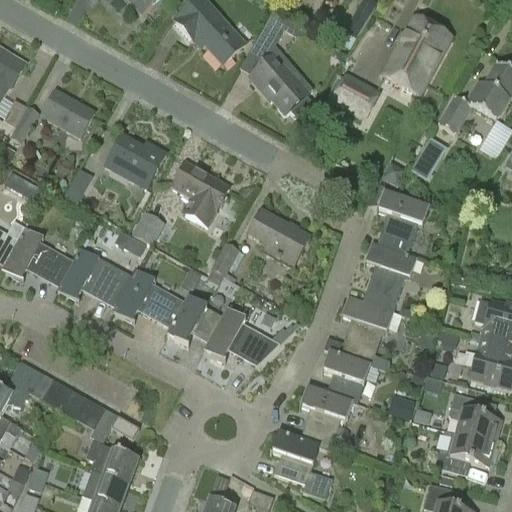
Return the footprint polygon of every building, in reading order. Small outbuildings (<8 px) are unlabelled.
[(141,17),(160,0),(129,0),(131,2),(129,3),(141,17)] [(222,69),(246,48),(202,0),(198,0),(173,23),(193,46),(197,42),(222,69)] [(375,9),(363,1),(342,35),(344,37),(349,40),(354,43),(375,9)] [(418,100),(449,43),(412,23),(381,80),(418,100)] [(11,92),(25,68),(0,52),(0,103),(8,90),(11,92)] [(314,108),(307,100),(309,99),(308,97),(313,93),(297,74),(292,79),(274,58),(249,79),(284,120),(290,115),(300,126),(308,119),(314,108)] [(452,101),(436,127),(455,138),(471,112),(494,126),(511,97),(511,76),(496,66),(483,88),(477,84),(463,107),(452,101)] [(380,97),(345,77),(328,107),(346,117),(343,122),(358,130),(361,125),(364,126),(380,97)] [(81,142),(95,117),(55,95),(42,120),(81,142)] [(25,111),(13,105),(2,126),(14,133),(25,111)] [(21,149),(37,118),(26,112),(9,143),(21,149)] [(145,193),(166,157),(147,146),(144,151),(122,139),(105,171),(145,193)] [(446,153),(428,143),(408,176),(426,187),(446,153)] [(0,154),(0,161),(6,165),(12,153),(3,148),(0,154)] [(207,230),(229,192),(186,168),(173,191),(192,202),(183,217),(207,230)] [(78,175),(64,201),(63,202),(76,209),(91,182),(78,175)] [(4,190),(34,207),(41,195),(11,178),(4,190)] [(390,219),(379,250),(406,260),(407,260),(407,259),(417,229),(422,230),(429,210),(384,195),(377,215),(390,219)] [(131,240),(151,252),(164,229),(146,218),(149,211),(140,206),(128,227),(136,231),(131,239),(131,240)] [(292,271),(309,241),(261,214),(248,239),(268,250),(265,255),(292,271)] [(74,266),(63,260),(41,247),(44,242),(26,233),(19,245),(6,268),(3,275),(20,284),(28,270),(61,289),(74,266)] [(0,264),(6,268),(19,245),(0,234),(0,264)] [(123,234),(115,247),(124,252),(131,240),(131,239),(123,234)] [(244,259),(224,248),(210,274),(232,287),(235,283),(226,278),(228,273),(234,276),(244,259)] [(390,316),(395,303),(403,279),(409,281),(415,263),(407,260),(406,260),(379,250),(371,248),(364,267),(377,271),(365,307),(390,316)] [(83,292),(116,311),(130,286),(97,268),(99,264),(80,254),(74,266),(61,289),(58,295),(76,305),(83,292)] [(186,308),(175,302),(153,289),(155,285),(137,274),(130,286),(116,311),(113,316),(131,326),(139,312),(173,331),(186,308)] [(386,336),(384,335),(390,316),(365,307),(348,301),(342,320),(354,324),(349,341),(342,360),(342,361),(367,369),(367,368),(388,376),(388,366),(373,360),(379,343),(386,336)] [(193,336),(210,346),(224,322),(189,303),(186,308),(173,331),(168,340),(185,350),(193,336)] [(473,327),(482,329),(478,342),(511,351),(511,310),(488,304),(488,308),(478,305),(473,327)] [(271,343),(261,338),(245,329),(248,325),(228,314),(224,322),(210,346),(205,356),(222,365),(230,352),(259,368),(280,348),(271,343)] [(273,341),(271,343),(280,348),(288,340),(284,335),(282,333),(273,341)] [(458,342),(443,338),(440,350),(455,354),(458,342)] [(509,392),(511,380),(511,364),(510,363),(511,354),(511,351),(478,342),(468,381),(509,392)] [(362,383),(374,387),(378,377),(376,376),(377,374),(388,378),(388,376),(367,368),(367,369),(342,361),(342,360),(329,356),(323,375),(335,379),(329,398),(328,398),(347,405),(354,407),(362,383)] [(8,387),(20,394),(32,373),(20,366),(8,387)] [(20,394),(29,398),(33,400),(44,380),(32,373),(20,394)] [(44,380),(33,400),(43,406),(54,386),(44,380)] [(54,386),(43,406),(53,412),(64,391),(54,386)] [(20,413),(29,398),(20,394),(8,387),(4,395),(0,393),(0,419),(6,409),(20,413)] [(343,433),(338,431),(347,405),(328,398),(329,398),(307,390),(300,410),(313,414),(306,433),(302,445),(302,446),(319,451),(319,452),(330,456),(335,443),(339,445),(343,445),(345,443),(347,440),(347,437),(346,434),(343,433)] [(64,391),(53,412),(64,418),(75,397),(64,391)] [(75,397),(64,418),(74,424),(86,403),(75,397)] [(449,424),(457,426),(454,437),(494,448),(500,425),(492,423),(495,410),(453,399),(447,420),(449,424)] [(86,403),(74,424),(84,429),(96,409),(86,403)] [(410,424),(414,408),(397,403),(392,418),(410,424)] [(96,409),(84,429),(93,434),(89,442),(91,443),(106,415),(96,409)] [(427,429),(430,417),(417,413),(413,425),(427,429)] [(91,443),(93,444),(102,449),(102,448),(111,434),(117,422),(117,421),(106,415),(91,443)] [(0,443),(4,437),(14,443),(20,433),(0,421),(0,443)] [(117,422),(111,434),(132,446),(139,434),(117,422)] [(301,497),(324,505),(331,485),(310,478),(319,452),(319,451),(302,446),(302,445),(277,437),(271,455),(285,460),(278,480),(303,489),(301,497)] [(465,481),(469,467),(488,472),(494,448),(454,437),(447,461),(437,458),(433,473),(465,481)] [(33,443),(23,462),(32,467),(42,449),(33,443)] [(101,452),(102,449),(93,444),(93,447),(91,447),(84,465),(92,467),(89,475),(103,480),(129,490),(138,465),(101,452)] [(22,488),(29,473),(19,469),(12,484),(14,485),(22,488)] [(44,487),(47,478),(35,473),(31,483),(44,487)] [(120,511),(129,490),(103,480),(89,475),(88,476),(90,477),(81,501),(112,511),(120,511)] [(40,498),(44,487),(31,483),(27,494),(40,498)] [(18,501),(23,490),(11,484),(6,495),(18,501)] [(269,511),(273,502),(252,494),(247,508),(256,511),(233,511),(240,494),(225,489),(219,507),(209,503),(205,511),(269,511)] [(422,511),(457,511),(461,498),(429,490),(422,511)] [(21,506),(35,511),(38,503),(25,498),(21,506)] [(112,511),(81,501),(77,511),(112,511)]
